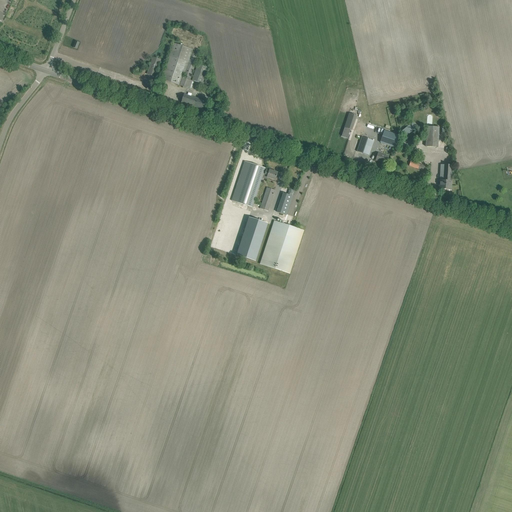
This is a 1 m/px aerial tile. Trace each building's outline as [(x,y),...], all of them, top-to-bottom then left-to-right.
[(173,43),(162,74),(161,79),(189,89),(192,81),(190,81),(199,55),(192,53),(193,50),(173,43)] [(153,57),(147,74),(155,77),(161,60),(162,57),(158,55),(157,58),(153,57)] [(208,68),(197,64),(192,80),(203,84),(208,68)] [(184,94),(181,102),(203,110),(205,101),(184,94)] [(357,116),(349,114),(344,128),(350,130),(352,130),(357,116)] [(403,130),(407,136),(417,128),(412,123),(403,130)] [(439,127),(426,126),(425,147),(438,148),(439,127)] [(348,138),(350,130),(344,128),(342,136),(348,138)] [(400,135),(384,130),(380,142),(396,148),(400,135)] [(362,137),(357,152),(369,156),(374,141),(362,137)] [(403,140),(401,145),(411,149),(413,143),(403,140)] [(376,161),(385,164),(387,159),(388,156),(378,153),(377,156),(376,161)] [(419,157),(413,155),(409,166),(426,172),(428,167),(417,163),(419,157)] [(245,162),(244,167),(232,201),(252,208),(262,177),(263,175),(267,176),(267,177),(275,180),(278,173),(269,170),(269,172),(265,170),(265,168),(245,162)] [(441,165),(439,189),(451,190),(452,165),(441,165)] [(267,188),(260,209),(268,212),(275,190),(267,188)] [(277,212),(287,215),(293,196),(283,193),(277,212)] [(249,218),(236,256),(255,262),(268,224),(249,218)] [(260,263),(290,273),(304,232),(274,222),(260,263)]
